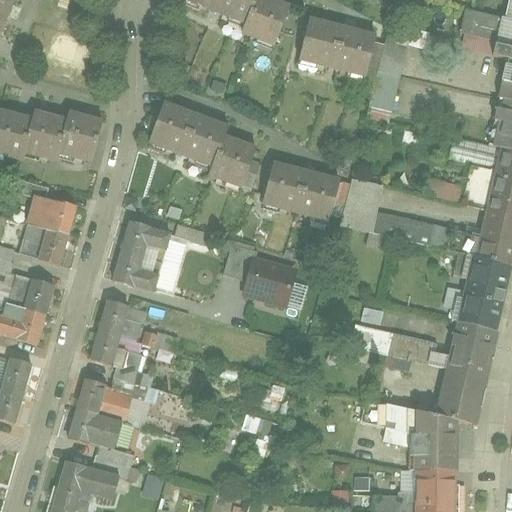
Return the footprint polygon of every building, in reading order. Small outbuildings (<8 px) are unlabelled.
[(0,0),(0,33),(12,0),(0,0)] [(198,0),(246,20),(242,31),(273,44),(291,1),(288,0),(198,0)] [(374,78),(384,36),(308,17),(297,59),(374,78)] [(468,418),(511,240),(511,21),(480,162),(490,165),(472,240),(428,230),(430,220),(366,205),(359,233),(467,258),(445,353),(383,339),(386,326),(343,316),(336,346),(441,370),(431,411),(360,394),(351,434),(410,446),(404,496),(379,495),(378,511),(452,511),(453,415),(468,418)] [(228,131),(231,122),(168,99),(152,140),(221,165),(216,179),(246,190),(263,144),(228,131)] [(59,155),(92,164),(103,124),(68,115),(66,123),(34,114),(32,122),(0,113),(0,155),(23,162),(25,154),(58,162),(59,155)] [(338,220),(348,179),(280,162),(270,203),(338,220)] [(426,179),(422,195),(451,203),(455,187),(426,179)] [(76,200),(50,193),(34,253),(61,260),(76,200)] [(166,224),(127,213),(108,277),(147,288),(166,224)] [(0,275),(7,277),(14,251),(0,247),(0,275)] [(242,297),(287,309),(298,270),(252,258),(242,297)] [(54,282),(13,271),(1,313),(0,312),(0,332),(37,343),(54,282)] [(104,359),(121,298),(103,293),(87,354),(104,359)] [(0,418),(17,423),(35,360),(5,352),(0,370),(0,418)] [(104,390),(79,384),(65,439),(118,453),(127,420),(98,413),(104,390)] [(122,476),(63,457),(45,511),(74,511),(78,501),(110,511),(122,476)]
